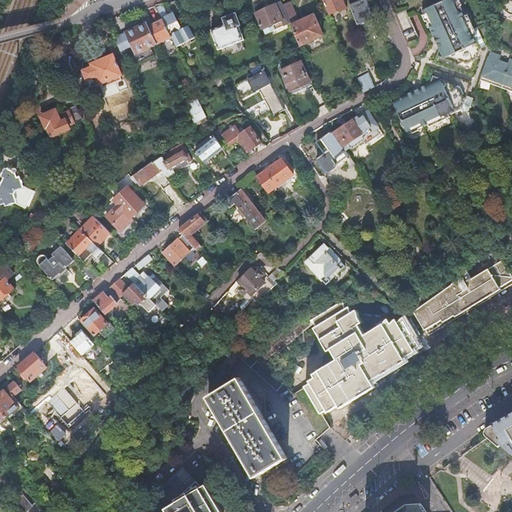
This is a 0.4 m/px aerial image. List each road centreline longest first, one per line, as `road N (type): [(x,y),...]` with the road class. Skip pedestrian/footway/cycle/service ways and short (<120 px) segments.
road 1 (residential): [(42,511),(117,402),(222,288),(248,263),(282,263),(314,225),(322,207),(316,187),(287,140)]
road 2 (residential): [(0,371),(178,214),(287,140)]
road 3 (unknown): [(271,151),(246,115),(233,114),(117,178),(59,224)]
road 4 (primary): [(312,511),(417,418),(511,358)]
road 5 (residential): [(287,140),(382,89),(405,67),(380,0)]
road 6 (residential): [(0,39),(125,0)]
